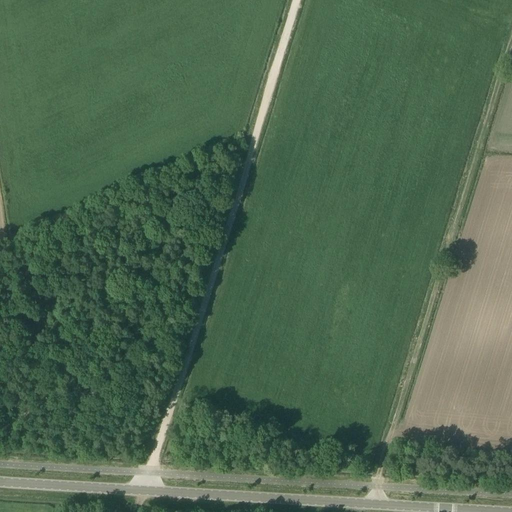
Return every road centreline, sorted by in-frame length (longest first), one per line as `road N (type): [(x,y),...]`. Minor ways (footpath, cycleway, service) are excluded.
road 1 (track): [(142,489),(296,0)]
road 2 (unclassified): [(0,481),(511,511)]
road 3 (track): [(376,487),(511,36)]
